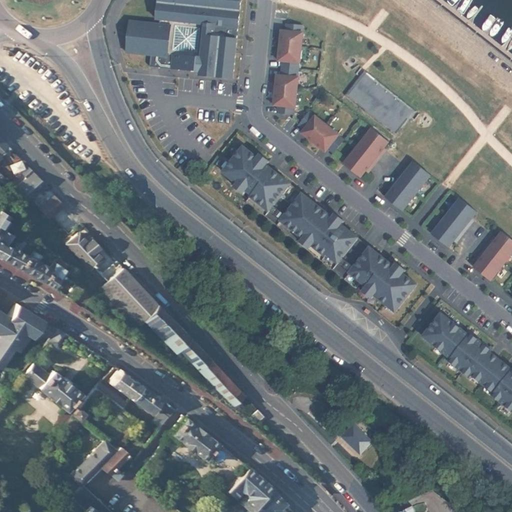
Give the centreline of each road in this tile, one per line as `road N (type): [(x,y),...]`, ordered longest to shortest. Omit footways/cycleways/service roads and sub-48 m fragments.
road 1 (secondary): [(28,36),(72,70),(142,184),(511,485)]
road 2 (secondary): [(511,456),(157,171),(108,82),(96,10)]
road 3 (secondary): [(0,116),(373,511)]
road 4 (residential): [(266,0),(258,124),(511,325)]
road 5 (tertiary): [(0,280),(104,339),(314,511)]
